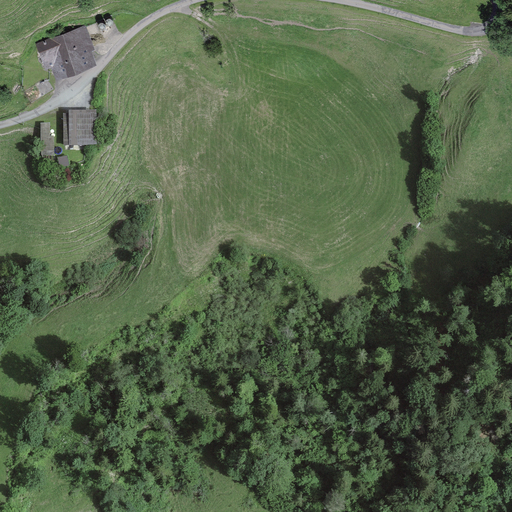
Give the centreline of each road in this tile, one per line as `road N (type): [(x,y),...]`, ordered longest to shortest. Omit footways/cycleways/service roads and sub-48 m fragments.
road 1 (unclassified): [(0,124),(60,100),(146,20),(191,0)]
road 2 (unclassified): [(341,0),(465,30),(498,20),(498,0)]
